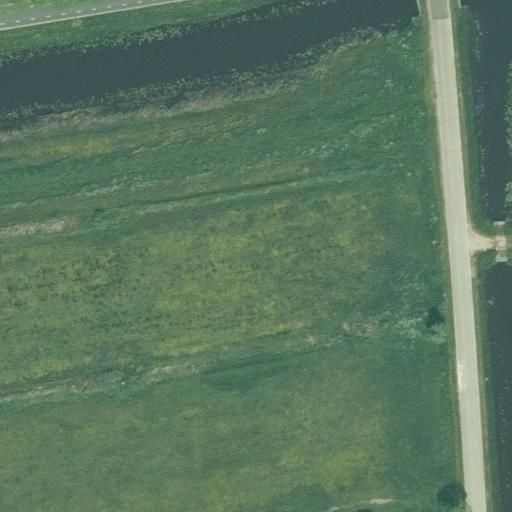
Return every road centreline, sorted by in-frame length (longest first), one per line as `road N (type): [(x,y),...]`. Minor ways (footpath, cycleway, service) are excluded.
road 1 (unclassified): [(470,511),(437,0)]
road 2 (tertiary): [(0,18),(121,0)]
